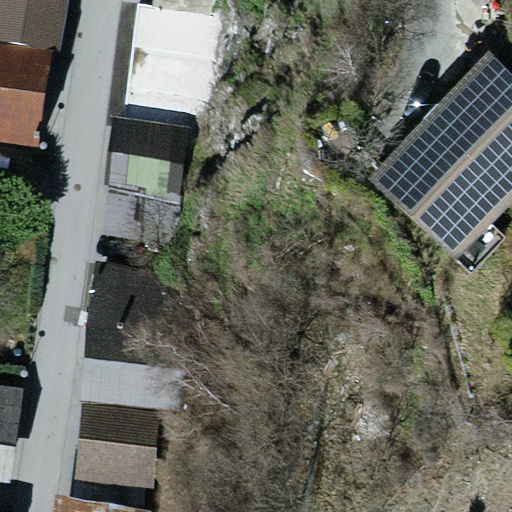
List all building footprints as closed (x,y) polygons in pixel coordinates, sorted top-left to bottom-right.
[(68,0),(0,0),(0,45),(58,57),(68,0)] [(238,0),(130,0),(126,25),(187,34),(187,12),(237,24),(238,0)] [(0,143),(40,151),(58,57),(0,45),(0,143)] [(511,198),(511,70),(495,55),(376,185),(452,261),(511,198)] [(206,87),(125,75),(105,237),(188,251),(206,87)] [(188,271),(102,255),(77,403),(168,415),(188,271)] [(18,391),(0,388),(0,478),(7,479),(18,391)] [(168,415),(89,406),(76,484),(157,495),(168,415)] [(146,511),(65,503),(63,511),(146,511)]
